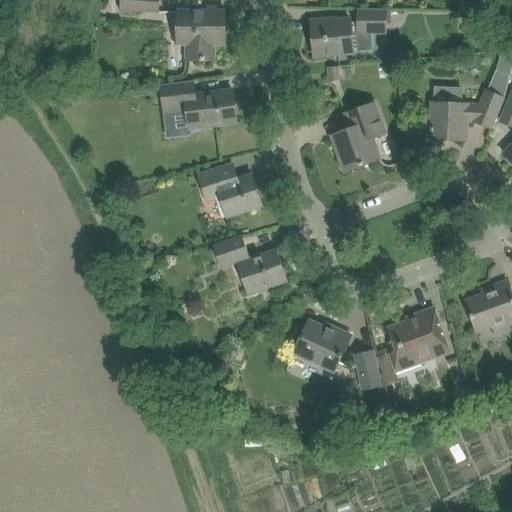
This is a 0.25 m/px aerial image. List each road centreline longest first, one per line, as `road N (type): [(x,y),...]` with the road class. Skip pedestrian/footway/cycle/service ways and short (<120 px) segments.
road 1 (track): [(0,80),(80,173),(219,511)]
road 2 (residential): [(316,228),(447,182),(469,185),(484,202),(488,242),(472,256),(363,293),(332,281)]
road 3 (residential): [(274,0),(282,93),(316,228)]
